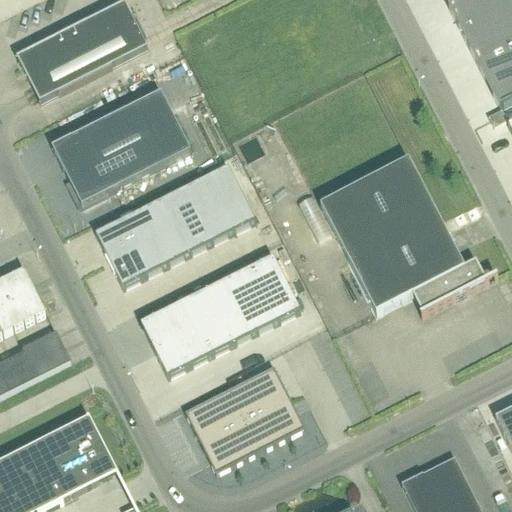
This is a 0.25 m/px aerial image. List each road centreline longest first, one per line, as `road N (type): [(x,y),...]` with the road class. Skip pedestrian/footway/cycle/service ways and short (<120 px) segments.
road 1 (unclassified): [(42,233),(169,478),(182,499),(211,511)]
road 2 (unclassified): [(227,511),(511,373)]
road 3 (unclassified): [(511,239),(389,0)]
road 4 (unknown): [(0,428),(114,372)]
